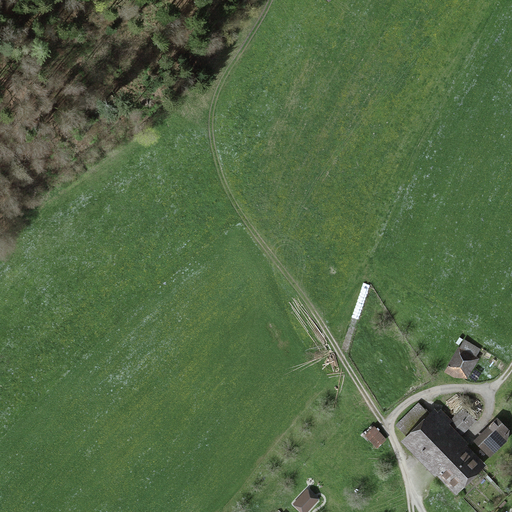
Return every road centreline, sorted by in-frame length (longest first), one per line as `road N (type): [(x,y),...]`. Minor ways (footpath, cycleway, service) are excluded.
road 1 (track): [(272,0),(216,93),(210,129),(220,176),(249,228),(320,314),(388,426)]
road 2 (track): [(402,459),(388,426),(396,411),(438,389),(488,389)]
